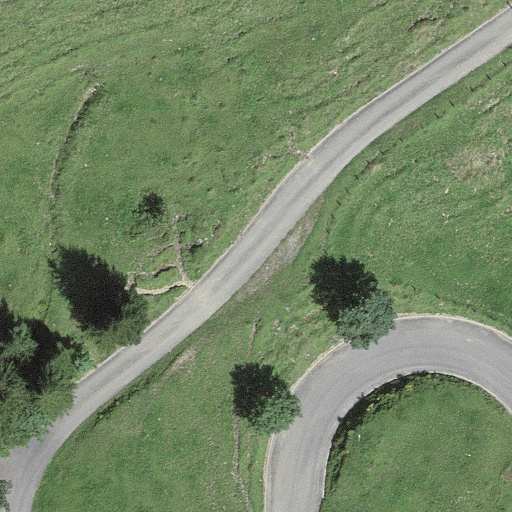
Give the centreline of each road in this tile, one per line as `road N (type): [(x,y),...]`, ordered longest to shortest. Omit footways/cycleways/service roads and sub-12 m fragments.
road 1 (track): [(511,25),(367,126),(297,190),(219,291),(83,396),(28,462),(12,511)]
road 2 (track): [(293,511),(306,435),(324,400),(354,372),(426,346),(483,357),(511,378)]
